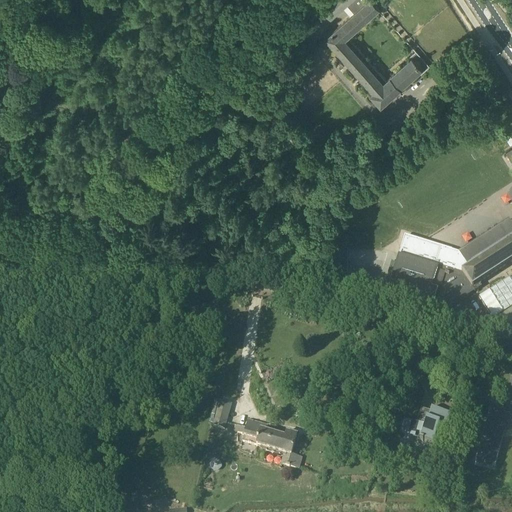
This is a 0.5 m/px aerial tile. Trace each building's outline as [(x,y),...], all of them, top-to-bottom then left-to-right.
[(356,11),(325,38),(373,92),(370,95),(380,106),(392,96),(396,100),(401,95),(398,91),(419,72),(421,74),(430,66),(416,51),(409,57),(410,59),(387,80),(348,36),(379,8),(371,0),(368,0),(360,7),(354,0),(331,0),(321,9),(331,20),(349,4),(356,11)] [(318,17),(311,9),(310,8),(298,18),(306,27),(318,17)] [(511,191),(507,195),(511,202),(511,224),(509,220),(458,253),(468,268),(461,273),(463,275),(457,278),(454,277),(456,271),(438,265),(437,269),(398,257),(392,277),(411,283),(408,290),(440,300),(435,315),(471,326),(476,310),(473,305),(468,303),(471,294),(482,288),(479,284),(511,262),(511,191)] [(332,251),(331,275),(348,275),(349,252),(332,251)] [(442,255),(439,262),(447,264),(449,257),(442,255)] [(502,314),(511,307),(511,281),(510,278),(479,298),(493,320),(495,319),(496,321),(494,322),(502,333),(511,326),(511,310),(503,316),(502,314)] [(476,403),(480,389),(473,388),(472,393),(467,392),(465,401),(476,403)] [(231,405),(219,401),(213,426),(224,430),(231,405)] [(438,425),(447,428),(451,414),(431,409),(431,412),(421,409),(416,424),(404,421),(400,434),(433,444),(438,425)] [(302,458),(291,455),(297,435),(286,432),(285,438),(273,435),(275,429),(248,421),(246,429),(239,427),(237,434),(244,436),(243,441),(256,445),(256,446),(266,449),(266,451),(280,455),(281,453),(284,454),(281,465),(299,470),(302,458)]
